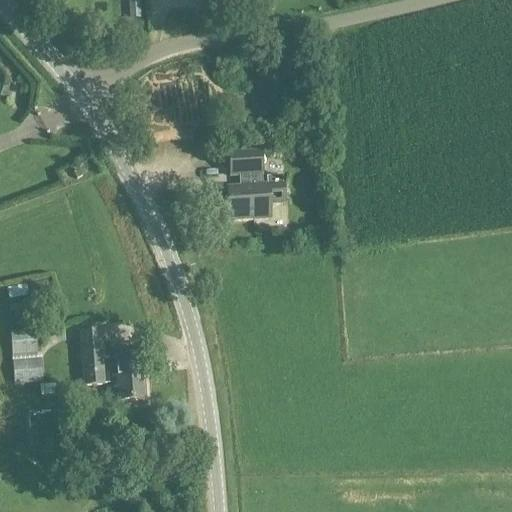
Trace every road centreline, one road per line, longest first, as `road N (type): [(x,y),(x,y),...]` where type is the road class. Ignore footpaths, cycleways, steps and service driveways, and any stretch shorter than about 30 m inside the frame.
road 1 (tertiary): [(214,511),(199,352),(176,274),(134,181),(82,96)]
road 2 (unclassified): [(82,96),(177,45),(384,0)]
road 3 (tertiary): [(82,96),(0,3)]
